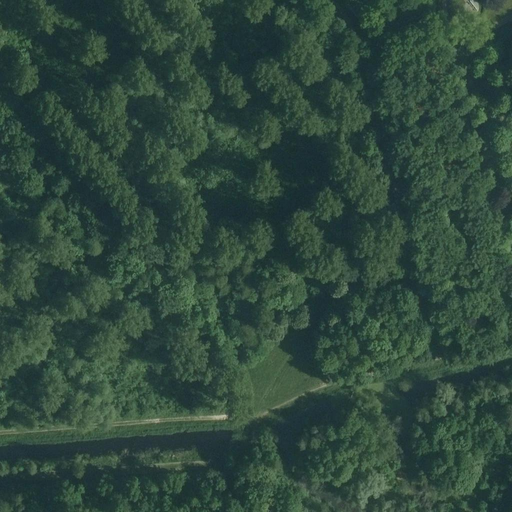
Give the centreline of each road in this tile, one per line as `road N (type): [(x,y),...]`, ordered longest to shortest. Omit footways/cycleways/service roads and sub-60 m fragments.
road 1 (track): [(250,511),(231,475),(262,411),(511,343)]
road 2 (track): [(262,411),(0,434)]
road 3 (track): [(231,475),(194,466),(0,480)]
road 4 (track): [(511,391),(477,407),(506,467),(502,511)]
